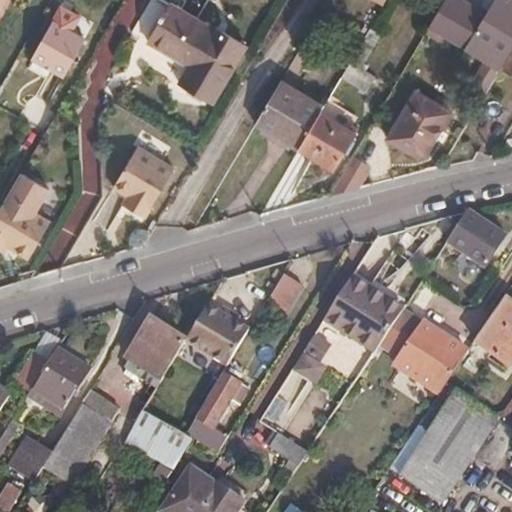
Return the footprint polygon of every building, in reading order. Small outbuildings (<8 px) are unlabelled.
[(220,24),(179,0),(158,38),(198,61),(206,66),(197,84),(220,97),(253,40),(221,22),(220,24)] [(446,0),(429,29),(464,50),(494,0),(446,0)] [(511,0),(494,0),(464,50),(468,53),(500,73),(511,53),(511,0)] [(87,35),(56,16),(33,54),(64,73),(87,35)] [(386,27),(374,20),(347,67),(345,71),(371,86),(380,71),(366,62),(386,27)] [(468,53),(464,50),(459,58),(464,61),(468,53)] [(206,66),(198,61),(188,79),(197,84),(206,66)] [(259,123),(301,146),(323,107),(327,102),(286,78),(259,123)] [(432,102),(416,92),(386,141),(419,161),(427,159),(454,114),(432,102)] [(323,107),(301,146),(335,166),(358,127),(323,107)] [(182,162),(146,141),(121,182),(136,191),(141,194),(137,202),(153,211),(182,162)] [(367,165),(352,157),(329,195),(361,187),(367,175),(362,173),(367,165)] [(54,216),(10,191),(0,208),(0,243),(7,248),(10,241),(33,254),(54,216)] [(141,194),(136,191),(131,199),(137,202),(141,194)] [(510,235),(472,209),(451,242),(452,242),(468,253),(474,256),(490,266),(510,235)] [(474,256),(468,253),(465,257),(471,261),(474,256)] [(302,281),(285,271),(269,297),(287,308),(302,281)] [(383,344),(405,310),(353,277),(327,319),(307,350),(357,384),(378,351),(383,344)] [(511,304),(505,300),(478,341),(511,362),(511,304)] [(202,313),(187,337),(229,363),(251,326),(210,301),(202,313)] [(407,308),(405,310),(383,344),(401,356),(397,362),(430,383),(445,393),(472,350),(408,310),(407,308)] [(163,376),(187,337),(150,314),(126,354),(163,376)] [(54,352),(36,381),(33,386),(68,407),(98,358),(64,337),(54,352)] [(21,372),(36,381),(54,352),(39,343),(21,372)] [(248,386),(225,372),(190,432),(223,452),(231,439),(214,429),(236,394),(241,397),(248,386)] [(157,385),(151,381),(124,424),(130,428),(143,407),(157,385)] [(0,407),(11,391),(0,383),(0,407)] [(445,393),(430,383),(423,397),(436,406),(443,395),(445,393)] [(83,405),(112,423),(120,410),(92,392),(83,405)] [(415,461),(458,488),(499,424),(456,396),(453,402),(415,461)] [(73,486),(112,423),(83,405),(57,447),(44,468),(73,486)] [(447,506),(458,488),(415,461),(404,478),(447,506)] [(239,511),(245,502),(192,468),(163,511),(239,511)] [(447,506),(404,478),(402,481),(445,509),(447,506)]
